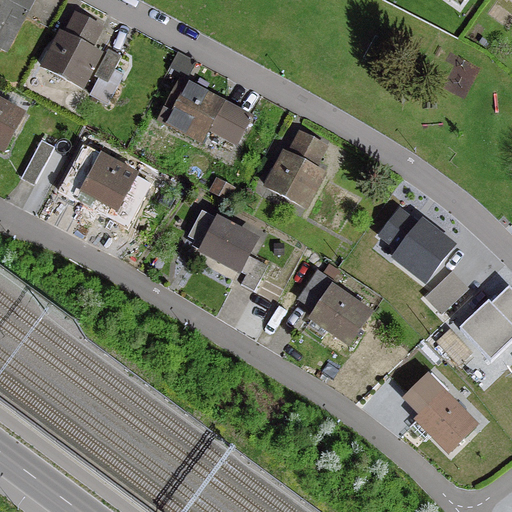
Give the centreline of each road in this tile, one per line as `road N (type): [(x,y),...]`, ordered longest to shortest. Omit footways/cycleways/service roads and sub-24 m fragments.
road 1 (residential): [(0,213),(308,384),(379,431),(455,511)]
road 2 (residential): [(105,0),(414,165),(511,251)]
